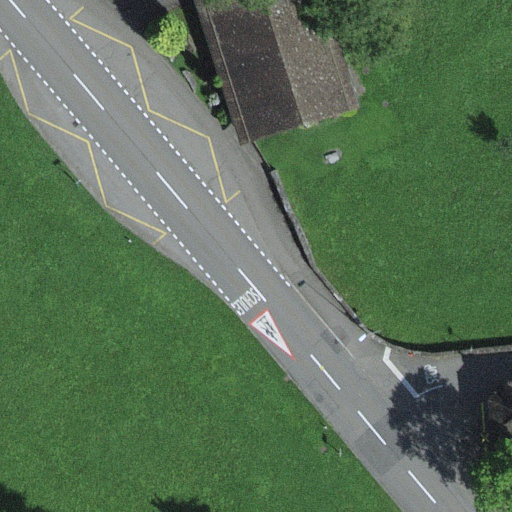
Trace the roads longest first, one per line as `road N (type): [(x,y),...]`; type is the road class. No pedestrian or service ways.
road 1 (tertiary): [(8,0),(372,429)]
road 2 (unclassified): [(511,373),(434,391),(372,429)]
